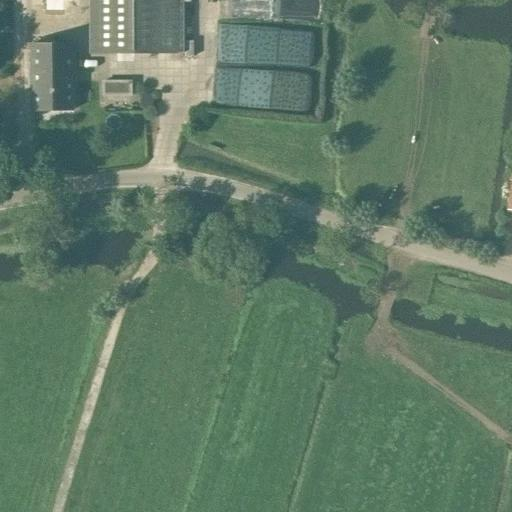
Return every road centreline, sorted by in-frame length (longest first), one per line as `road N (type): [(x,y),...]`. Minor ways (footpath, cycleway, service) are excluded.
road 1 (tertiary): [(0,204),(99,182),(226,186),(511,276)]
road 2 (track): [(511,437),(444,400),(389,349),(380,323),(406,243),(402,216),(431,0)]
road 3 (track): [(61,511),(127,294),(158,248),(162,179)]
